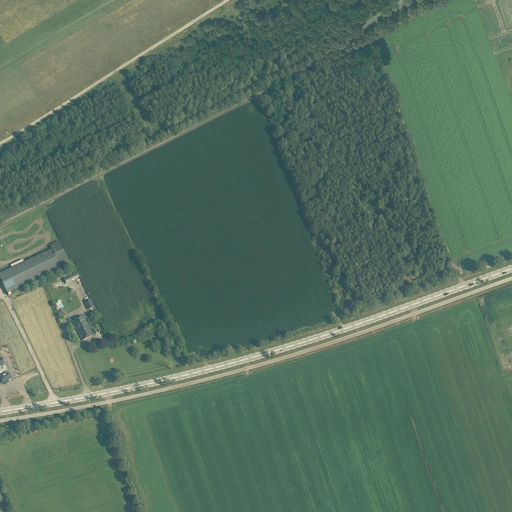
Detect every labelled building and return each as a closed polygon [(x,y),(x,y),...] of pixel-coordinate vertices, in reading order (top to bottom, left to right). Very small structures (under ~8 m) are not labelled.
[(50,246),(52,250),(0,274),(0,278),(7,294),(61,269),(59,265),(68,261),(59,242),(50,246)] [(63,278),(66,284),(78,277),(76,272),(63,278)] [(504,314),(505,319),(511,316),(511,297),(499,302),(502,309),(498,310),(500,315),(504,314)] [(94,308),(90,300),(84,303),(89,311),(94,308)] [(94,336),(91,331),(84,316),(73,321),(83,341),(94,336)] [(506,369),(511,366),(511,323),(502,326),(502,323),(489,327),(490,333),(494,332),(503,361),(501,362),(503,369),(505,368),(506,369)] [(12,380),(9,373),(0,376),(0,380),(2,384),(12,380)]
